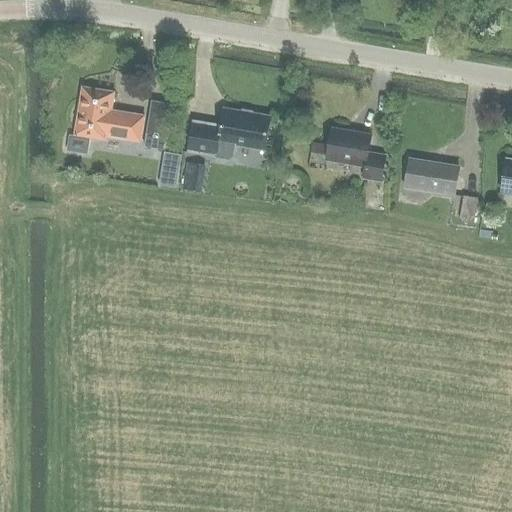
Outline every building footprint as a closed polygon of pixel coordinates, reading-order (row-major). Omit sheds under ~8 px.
[(139,142),(144,116),(111,111),(114,93),(82,88),(74,137),(69,136),(67,151),(86,154),(89,138),(106,140),(106,137),(139,142)] [(231,157),(234,144),(264,150),(270,118),(223,110),(220,126),(191,121),(186,152),(228,160),(231,157)] [(167,126),(148,123),(144,146),(163,149),(167,126)] [(377,179),(380,159),(367,157),(371,135),(331,128),(326,160),(365,167),(363,177),(377,179)] [(511,160),(506,159),(501,193),(511,194),(511,160)] [(454,196),(458,168),(409,160),(404,188),(454,196)] [(198,195),(203,166),(189,164),(184,192),(198,195)] [(473,223),(477,199),(463,197),(459,221),(473,223)]
